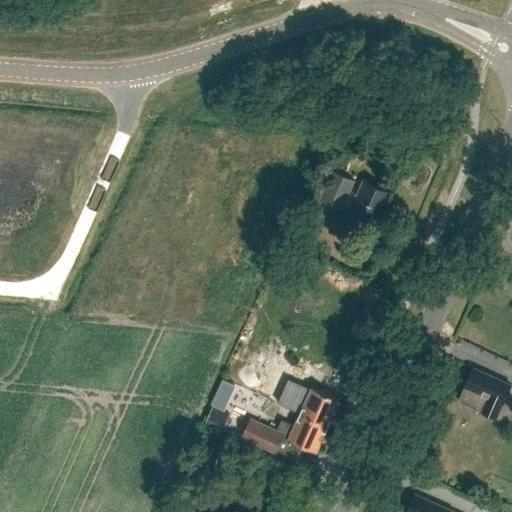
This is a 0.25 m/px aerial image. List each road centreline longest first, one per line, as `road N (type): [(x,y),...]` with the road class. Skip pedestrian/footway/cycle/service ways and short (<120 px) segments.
road 1 (unclassified): [(511,47),(414,8),(358,3),(152,71),(91,77),(0,69)]
road 2 (secondary): [(343,511),(511,137)]
